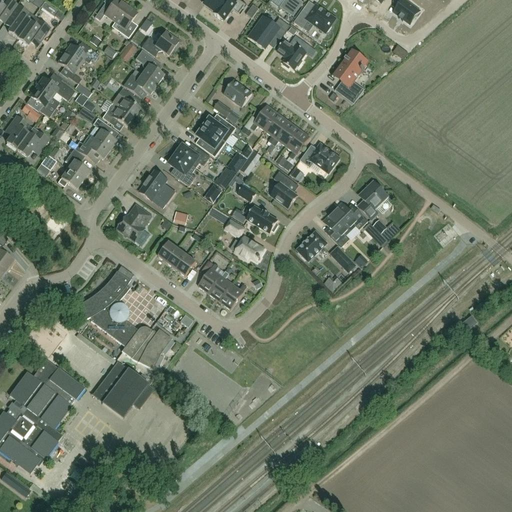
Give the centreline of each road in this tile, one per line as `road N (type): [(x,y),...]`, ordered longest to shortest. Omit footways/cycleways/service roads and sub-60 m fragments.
road 1 (residential): [(92,239),(230,332),(271,300),(294,234),(370,155)]
road 2 (track): [(511,321),(288,511)]
road 3 (residential): [(89,222),(218,42)]
road 4 (residential): [(509,259),(370,155)]
road 5 (residential): [(353,6),(409,47),(462,0)]
road 6 (residential): [(0,324),(26,286),(69,274),(92,239)]
